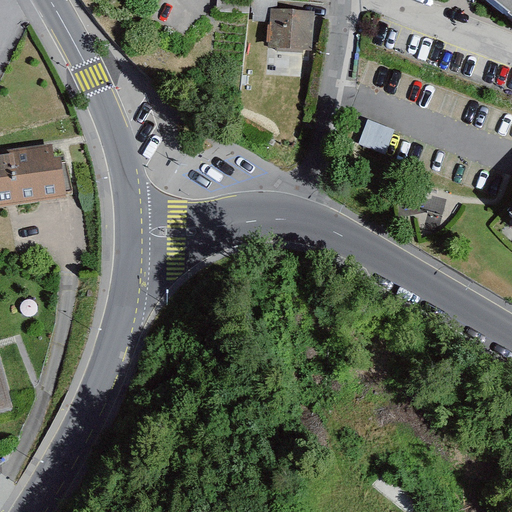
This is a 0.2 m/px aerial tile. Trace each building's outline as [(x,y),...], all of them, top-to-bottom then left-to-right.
[(511,0),(463,0),(475,9),(479,5),(509,28),(511,30),(511,0)] [(318,19),(272,16),(269,56),(315,59),(318,19)] [(368,121),(359,144),(385,154),(394,130),(368,121)] [(69,149),(0,155),(0,215),(75,207),(69,149)] [(0,426),(20,421),(0,352),(0,426)]
